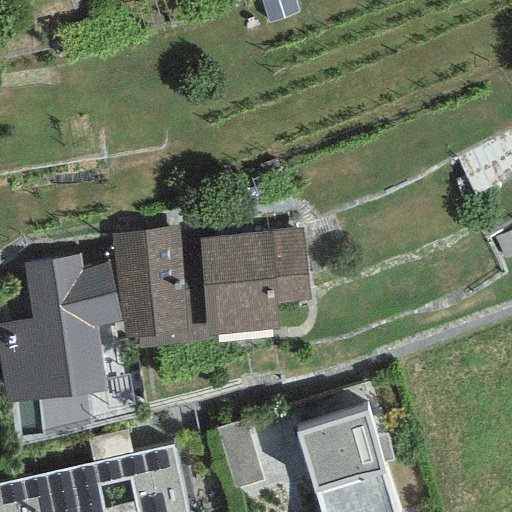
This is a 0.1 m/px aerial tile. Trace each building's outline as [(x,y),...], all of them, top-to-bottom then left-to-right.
[(178,221),(114,228),(126,339),(215,330),(214,320),(278,313),(275,291),(310,287),(302,221),(198,232),(197,227),(179,229),(178,221)] [(80,247),(22,256),(31,312),(0,315),(0,359),(5,390),(105,376),(96,313),(120,310),(108,252),(82,260),(80,247)] [(395,511),(366,414),(298,435),(321,511),(395,511)] [(262,482),(244,419),(215,428),(233,490),(262,482)] [(94,463),(132,455),(127,431),(88,439),(94,463)] [(94,463),(0,484),(0,511),(186,511),(174,445),(132,455),(94,463)]
